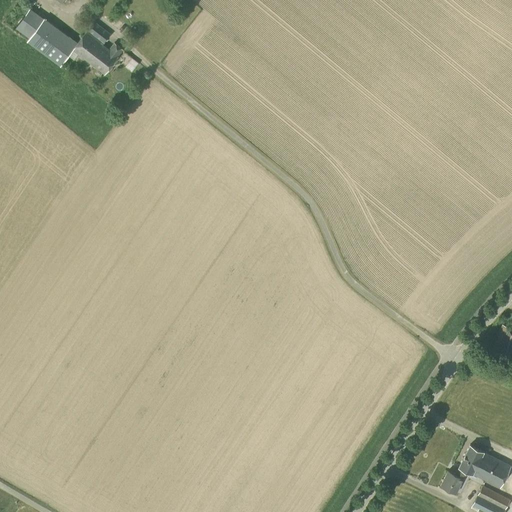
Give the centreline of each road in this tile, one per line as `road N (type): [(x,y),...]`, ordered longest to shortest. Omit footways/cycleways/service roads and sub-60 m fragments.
road 1 (unknown): [(446,357),(353,284),(310,205),(86,12)]
road 2 (tertiary): [(358,511),(511,293)]
